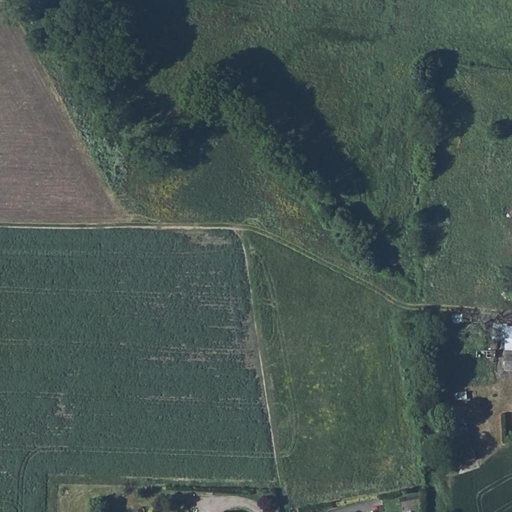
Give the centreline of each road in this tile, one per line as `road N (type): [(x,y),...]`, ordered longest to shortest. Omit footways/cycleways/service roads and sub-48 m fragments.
road 1 (track): [(0,224),(255,231),(401,305),(511,316)]
road 2 (track): [(284,511),(240,230)]
